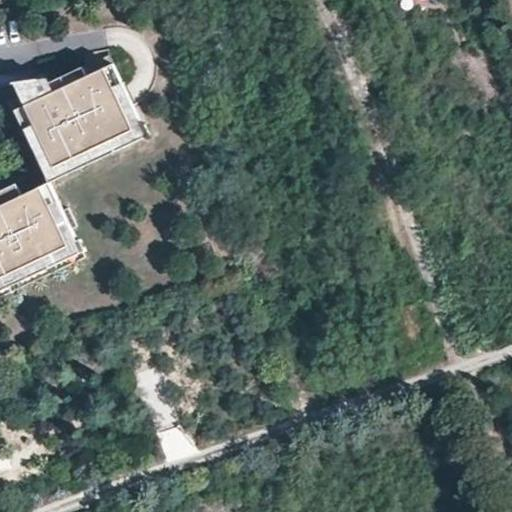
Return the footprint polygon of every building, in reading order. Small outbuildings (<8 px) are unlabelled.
[(113,62),(109,52),(82,65),(87,74),(113,62)] [(143,123),(113,62),(87,74),(82,65),(46,82),(51,91),(15,108),(44,170),(143,123)] [(48,179),(147,133),(143,123),(44,170),(48,179)] [(0,276),(77,240),(48,179),(22,193),(16,182),(0,189),(0,276)] [(0,294),(85,255),(77,240),(0,276),(0,294)] [(427,347),(414,306),(392,315),(404,354),(427,347)] [(500,333),(495,311),(480,314),(485,336),(500,333)] [(511,405),(511,391),(510,383),(495,387),(500,409),(511,405)]
